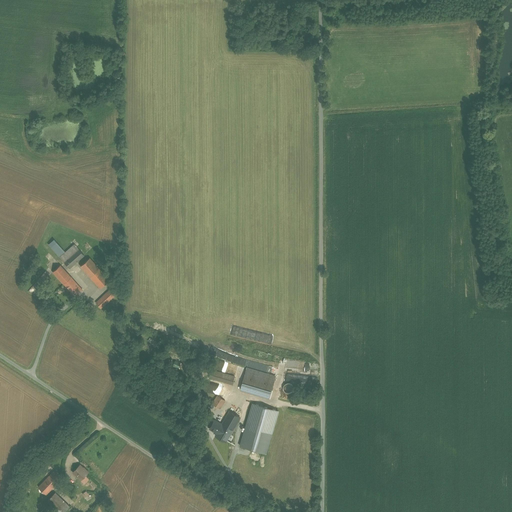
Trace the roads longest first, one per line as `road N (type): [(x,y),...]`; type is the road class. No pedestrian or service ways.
road 1 (track): [(321,511),(323,0)]
road 2 (unclassified): [(0,356),(235,511)]
